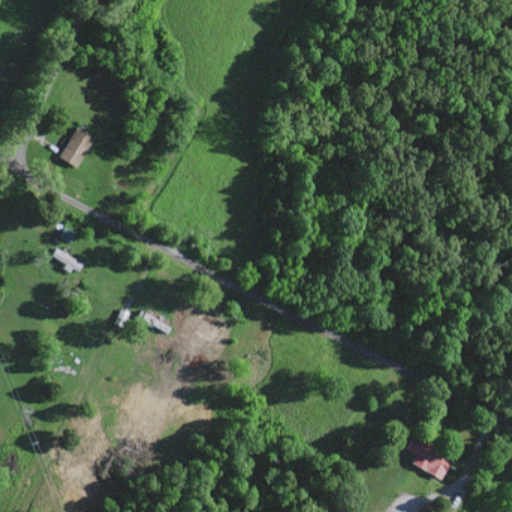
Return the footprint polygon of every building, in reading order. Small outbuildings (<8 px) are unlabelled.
[(73,126),(90,136),(73,165),(56,155),(73,126)] [(61,265),(64,261),(51,253),(55,246),(80,261),(76,268),(70,265),(67,269),(61,265)] [(119,306),(127,310),(120,325),(111,321),(119,306)] [(135,312),(138,308),(161,323),(158,327),(135,312)] [(194,326),(200,315),(219,325),(213,336),(194,326)] [(428,448),(448,460),(438,477),(410,460),(414,453),(403,446),(412,432),(430,443),(428,448)]
